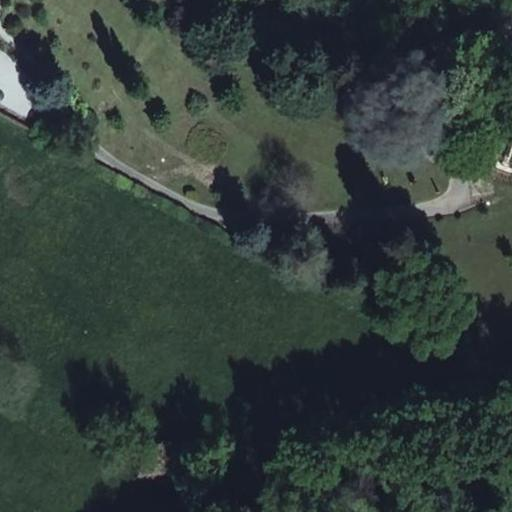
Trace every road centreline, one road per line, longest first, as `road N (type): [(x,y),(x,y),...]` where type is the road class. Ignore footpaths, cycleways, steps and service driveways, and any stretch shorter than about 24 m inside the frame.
road 1 (unknown): [(460,176),(423,192),(297,213),(213,208),(97,151),(0,74)]
road 2 (unclassified): [(511,30),(405,54),(316,30),(250,0)]
